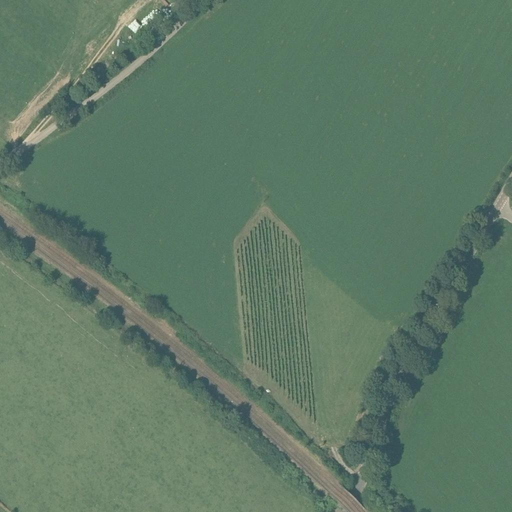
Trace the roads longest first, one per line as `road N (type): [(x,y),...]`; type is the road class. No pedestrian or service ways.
road 1 (tertiary): [(338,511),(356,489),(395,381),(497,205)]
road 2 (unclassified): [(0,163),(127,71),(204,0)]
